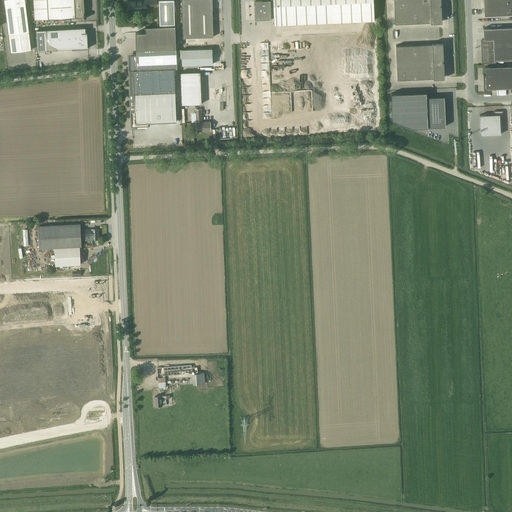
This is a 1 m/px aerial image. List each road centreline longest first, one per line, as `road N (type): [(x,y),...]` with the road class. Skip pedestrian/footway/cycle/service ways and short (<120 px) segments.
road 1 (unclassified): [(511,196),(379,147),(118,158)]
road 2 (tertiary): [(132,464),(122,280)]
road 3 (unclassified): [(122,280),(0,288)]
road 4 (tertiary): [(122,280),(118,158)]
